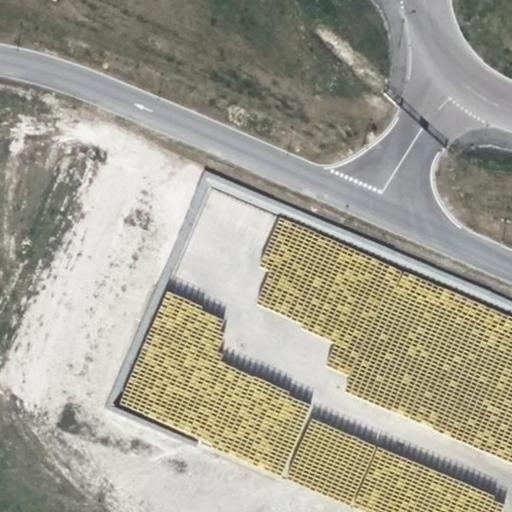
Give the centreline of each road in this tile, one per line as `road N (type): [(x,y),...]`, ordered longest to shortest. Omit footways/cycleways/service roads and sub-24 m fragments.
road 1 (unclassified): [(373,206),(77,80),(0,59)]
road 2 (unclassified): [(373,206),(459,76)]
road 3 (unclassified): [(511,266),(373,206)]
